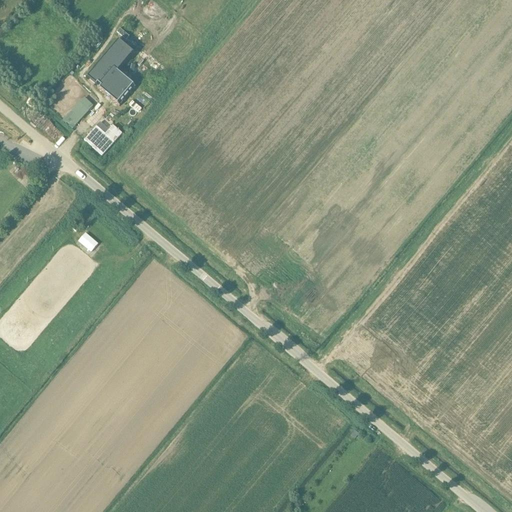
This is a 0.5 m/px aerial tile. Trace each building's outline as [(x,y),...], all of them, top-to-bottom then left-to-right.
[(117,40),(85,78),(97,87),(98,86),(101,88),(99,90),(118,106),(133,87),(119,75),(135,55),(117,40)] [(71,112),(80,121),(89,112),(80,104),(71,112)] [(96,127),(84,141),(102,157),(122,135),(113,126),(109,131),(105,135),(96,127)] [(80,220),(72,229),(76,233),(84,224),(80,220)] [(86,234),(78,243),(91,254),(98,245),(86,234)] [(355,432),(350,437),(355,440),(357,438),(359,436),(359,435),(355,432)]
